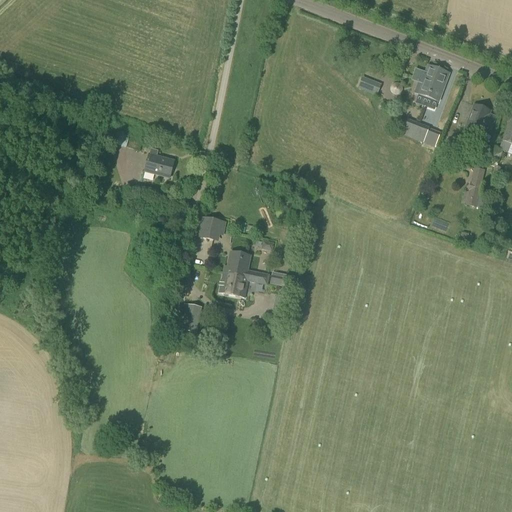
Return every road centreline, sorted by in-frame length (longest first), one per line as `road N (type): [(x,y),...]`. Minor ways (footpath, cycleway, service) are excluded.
road 1 (unknown): [(240,0),(197,205),(134,191),(130,157)]
road 2 (tertiary): [(511,85),(290,0)]
